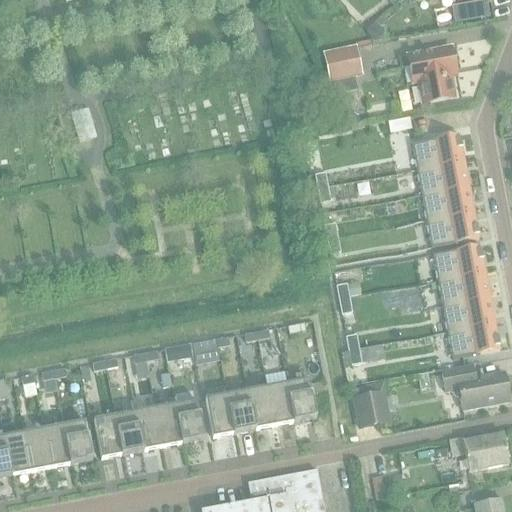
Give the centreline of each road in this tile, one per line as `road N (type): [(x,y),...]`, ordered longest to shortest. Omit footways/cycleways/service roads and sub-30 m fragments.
road 1 (residential): [(67,511),(511,424)]
road 2 (residential): [(511,48),(483,131),(511,278)]
